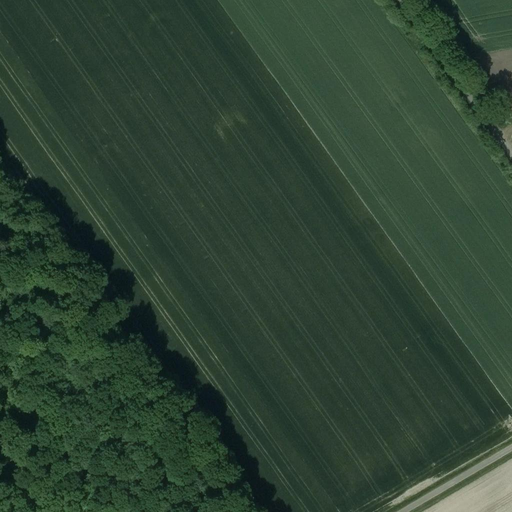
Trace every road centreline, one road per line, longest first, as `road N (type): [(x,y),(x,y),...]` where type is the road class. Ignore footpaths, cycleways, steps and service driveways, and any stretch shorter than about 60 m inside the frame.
road 1 (unclassified): [(397,0),(511,161)]
road 2 (unclassified): [(402,511),(511,446)]
